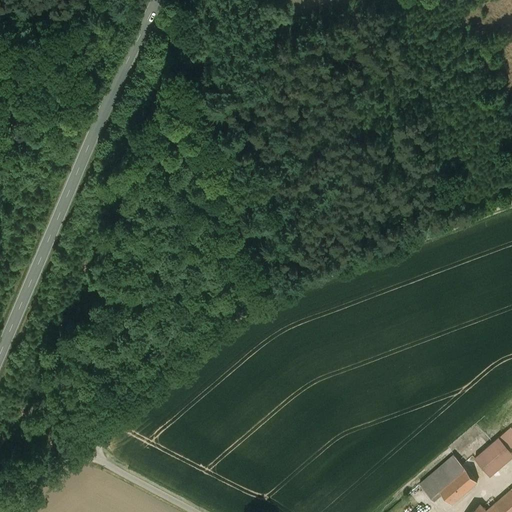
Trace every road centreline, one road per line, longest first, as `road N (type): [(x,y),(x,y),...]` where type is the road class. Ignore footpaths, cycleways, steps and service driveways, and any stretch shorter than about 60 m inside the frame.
road 1 (secondary): [(0,354),(156,2)]
road 2 (unclassified): [(269,295),(156,2)]
road 3 (unclassified): [(269,295),(511,202)]
road 4 (unclassified): [(86,444),(269,295)]
road 5 (unclassified): [(200,511),(86,444)]
